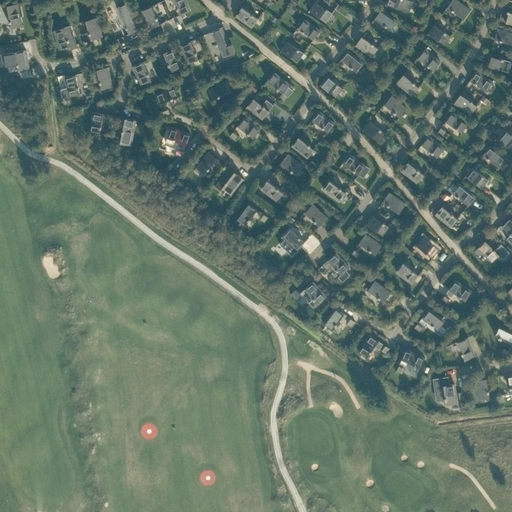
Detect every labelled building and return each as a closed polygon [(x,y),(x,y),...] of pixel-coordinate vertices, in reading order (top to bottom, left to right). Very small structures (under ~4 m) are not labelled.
[(185,0),(173,0),(180,15),(190,10),(185,0)] [(387,0),(386,4),(405,10),(410,12),(413,1),(408,0),(387,0)] [(457,0),(447,0),(451,2),(448,6),(464,18),(470,9),(457,0)] [(316,1),(310,10),(326,22),(332,13),(316,1)] [(127,2),(117,6),(121,15),(129,33),(139,29),(131,11),(127,2)] [(20,3),(7,5),(11,28),(22,26),(20,16),(22,16),(20,3)] [(511,11),(510,11),(511,6),(504,3),(502,9),(499,20),(511,23),(511,12),(511,11)] [(152,5),(142,10),(152,33),(162,29),(152,5)] [(242,7),(236,15),(252,27),(258,18),(242,7)] [(381,9),(375,18),(391,29),(397,20),(381,9)] [(89,32),(82,33),(85,41),(102,36),(96,17),(86,20),(89,32)] [(304,18),(298,27),(314,39),(320,30),(304,18)] [(435,24),(428,33),(445,45),(451,36),(435,24)] [(54,30),(60,49),(77,44),(71,25),(54,30)] [(211,31),(216,43),(217,45),(219,49),(220,49),(224,56),(235,51),(232,43),(229,44),(221,27),(211,31)] [(511,32),(498,28),(495,38),(511,43),(511,32)] [(362,36),(356,45),(372,56),(378,47),(364,37),(362,36)] [(191,40),(181,45),(189,63),(199,59),(191,40)] [(288,41),(281,50),(298,62),(304,53),(288,41)] [(173,48),(163,52),(172,71),(182,66),(173,48)] [(15,51),(2,53),(4,66),(17,64),(19,71),(30,69),(26,49),(16,51),(15,51)] [(425,49),(418,57),(433,70),(440,62),(428,51),(425,49)] [(348,50),(341,59),(357,71),(364,63),(348,50)] [(511,61),(490,55),(487,65),(509,72),(511,61)] [(143,61),(133,66),(141,84),(151,79),(143,61)] [(244,63),(240,69),(244,72),(248,67),(244,63)] [(108,66),(97,69),(102,88),(112,86),(108,66)] [(476,70),(470,79),(487,91),(493,82),(476,70)] [(80,79),(82,80),(88,78),(86,72),(79,73),(80,79)] [(274,72),(267,80),(288,96),(295,88),(274,72)] [(80,93),(77,81),(76,74),(65,77),(67,87),(60,89),(63,98),(80,93)] [(404,74),(397,82),(412,95),(419,87),(404,74)] [(328,76),(321,84),(336,97),(343,88),(328,76)] [(226,80),(209,89),(214,99),(231,90),(226,80)] [(175,86),(156,93),(160,103),(178,96),(175,86)] [(461,93),(454,103),(471,114),(477,105),(461,93)] [(391,95),(384,104),(400,116),(407,108),(391,95)] [(483,95),(480,99),(486,103),(489,105),(492,101),(489,99),(483,95)] [(254,98),(247,106),(263,119),(274,104),(267,99),(262,104),(254,98)] [(93,111),(89,131),(100,133),(104,113),(93,111)] [(319,111),(312,119),(328,131),(335,123),(319,111)] [(452,111),(446,120),(462,132),(468,123),(452,111)] [(244,116),(238,125),(254,137),(260,129),(244,116)] [(125,118),(120,143),(131,145),(136,120),(125,118)] [(370,121),(363,129),(379,142),(386,133),(370,121)] [(168,137),(166,142),(173,145),(175,140),(187,144),(190,134),(171,127),(168,137)] [(511,135),(505,130),(499,139),(511,149),(511,135)] [(233,131),(229,136),(234,139),(238,135),(233,131)] [(428,135),(422,144),(437,156),(444,148),(428,135)] [(299,136),(292,145),(307,157),(314,149),(299,136)] [(490,145),(483,154),(499,166),(506,158),(490,145)] [(208,151),(196,167),(205,173),(217,158),(208,151)] [(288,153),(281,162),(296,174),(303,166),(288,153)] [(350,153),(343,162),(363,177),(370,169),(350,153)] [(408,161),(401,170),(417,182),(421,178),(428,178),(429,178),(433,172),(420,162),(416,167),(408,161)] [(472,167),(466,176),(481,188),(488,180),(472,167)] [(223,175),(215,185),(220,189),(222,187),(230,194),(243,178),(234,171),(228,179),(223,175)] [(268,179),(261,188),(262,189),(265,191),(276,200),(283,192),(268,179)] [(330,180),(323,188),(339,200),(346,192),(344,191),(330,180)] [(460,184),(453,192),(468,205),(475,196),(460,184)] [(389,192),(383,201),(399,213),(405,204),(389,192)] [(244,227),(245,225),(257,209),(249,202),(235,221),(244,227)] [(313,204),(305,212),(307,213),(307,214),(319,225),(327,217),(313,204)] [(442,205),(435,214),(451,226),(458,218),(442,205)] [(373,215),(366,224),(383,235),(389,226),(373,215)] [(511,220),(509,217),(501,225),(510,234),(506,239),(511,245),(511,244),(511,220)] [(285,238),(280,244),(291,255),(297,249),(304,241),(290,228),(283,236),(285,238)] [(365,233),(358,242),(375,254),(382,245),(365,233)] [(423,237),(416,245),(432,258),(439,249),(423,237)] [(477,248),(474,251),(478,256),(482,252),(491,262),(499,255),(502,258),(509,252),(501,244),(495,249),(494,248),(494,249),(485,240),(477,248)] [(336,252),(328,259),(341,274),(338,277),(342,281),(350,274),(346,270),(349,267),(336,252)] [(403,262),(396,271),(412,283),(418,275),(403,262)] [(357,265),(353,269),(358,273),(361,270),(357,265)] [(455,279),(446,292),(451,296),(454,292),(465,300),(472,291),(455,279)] [(375,280),(368,289),(384,301),(391,292),(375,280)] [(313,281),(305,289),(306,290),(311,296),(307,300),(314,307),(326,296),(313,281)] [(328,296),(326,298),(331,303),(335,299),(331,294),(328,297),(328,296)] [(444,295),(441,300),(446,303),(449,298),(444,295)] [(335,307),(323,323),(332,329),(344,313),(335,307)] [(429,308),(419,321),(425,325),(428,321),(432,324),(432,325),(434,326),(438,329),(444,333),(450,325),(452,327),(456,322),(445,314),(442,318),(429,308)] [(511,330),(499,324),(494,334),(511,343),(511,330)] [(369,334),(358,351),(367,357),(375,346),(379,349),(383,343),(369,334)] [(467,337),(457,341),(465,359),(475,355),(467,337)] [(406,349),(400,363),(406,365),(408,361),(413,364),(409,371),(416,375),(420,367),(425,357),(406,349)] [(446,378),(434,380),(437,398),(445,397),(446,404),(457,403),(454,383),(447,384),(446,378)] [(486,378),(475,379),(479,399),(489,397),(486,378)]
